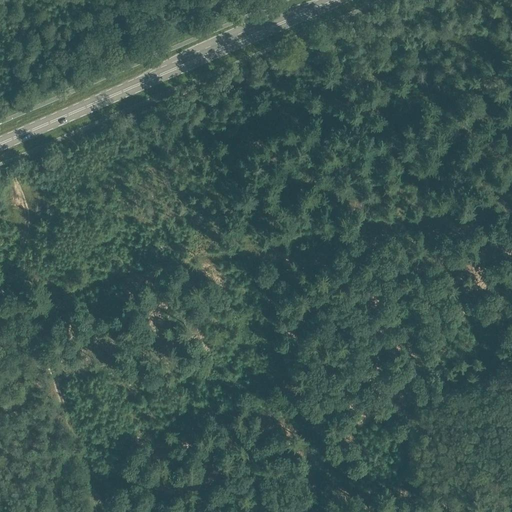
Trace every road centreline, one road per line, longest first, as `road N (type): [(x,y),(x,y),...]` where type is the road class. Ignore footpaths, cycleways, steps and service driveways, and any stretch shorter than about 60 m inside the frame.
road 1 (track): [(0,317),(116,275),(258,238),(420,222),(484,207),(511,188)]
road 2 (track): [(104,511),(58,362),(9,315),(6,284),(32,211),(0,133)]
road 3 (primary): [(0,144),(338,0)]
